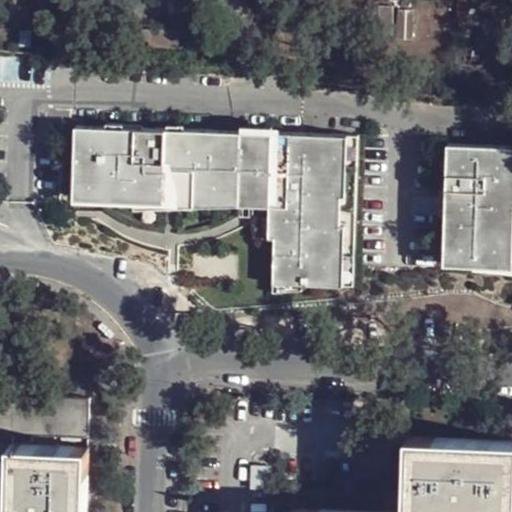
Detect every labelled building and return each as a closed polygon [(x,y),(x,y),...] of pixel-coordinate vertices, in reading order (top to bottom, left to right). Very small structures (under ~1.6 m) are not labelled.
[(398,27),(402,0),(379,0),(375,24),(398,27)] [(179,44),(181,29),(134,27),(133,39),(179,44)] [(360,137),(79,127),(77,191),(106,192),(106,202),(137,203),(137,197),(166,198),(196,199),(196,205),(211,206),(212,191),(242,192),(242,191),(272,191),(271,208),(271,219),(277,219),(274,294),(299,291),(299,285),(355,287),(360,137)] [(511,140),(453,139),(450,265),(511,267),(511,140)] [(0,431),(93,436),(95,397),(0,395),(0,431)] [(511,431),(445,430),(441,504),(511,505),(511,431)] [(120,511),(123,439),(47,437),(44,511),(120,511)] [(271,489),(272,465),(255,464),(254,488),(271,489)] [(440,511),(441,504),(328,501),(327,511),(440,511)]
